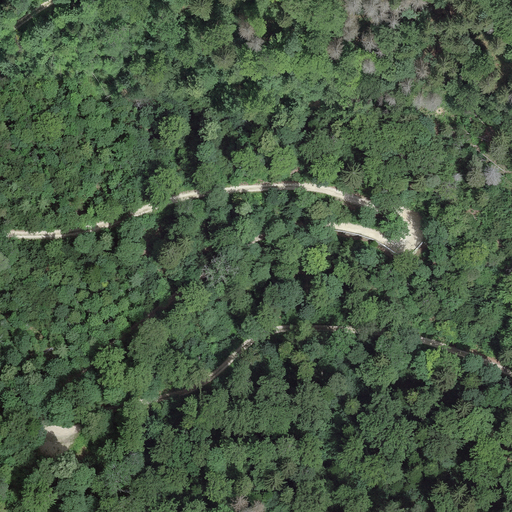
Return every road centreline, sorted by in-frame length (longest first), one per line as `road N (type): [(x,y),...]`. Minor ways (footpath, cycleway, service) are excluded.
road 1 (track): [(511,375),(395,335),(281,328),(251,340),(202,384),(105,409),(60,432),(44,416),(55,389),(235,248),(297,224),(399,239),(412,224),(399,212),(299,185),(200,194),(85,230),(0,234)]
road 2 (track): [(368,511),(335,456),(303,438),(77,428)]
